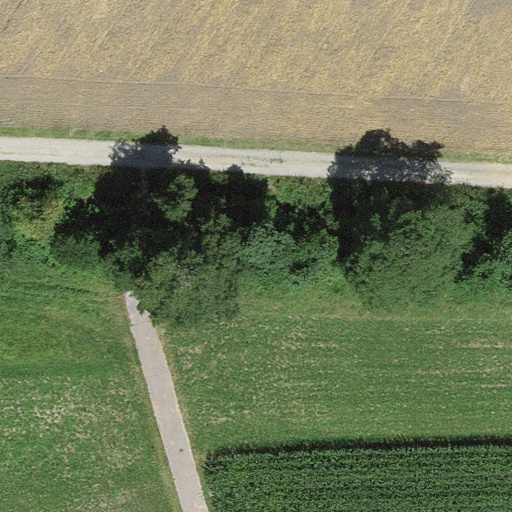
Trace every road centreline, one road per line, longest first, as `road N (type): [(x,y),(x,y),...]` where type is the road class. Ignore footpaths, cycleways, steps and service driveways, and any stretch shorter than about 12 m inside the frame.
road 1 (track): [(511,172),(0,150)]
road 2 (unclassified): [(153,335),(201,511)]
